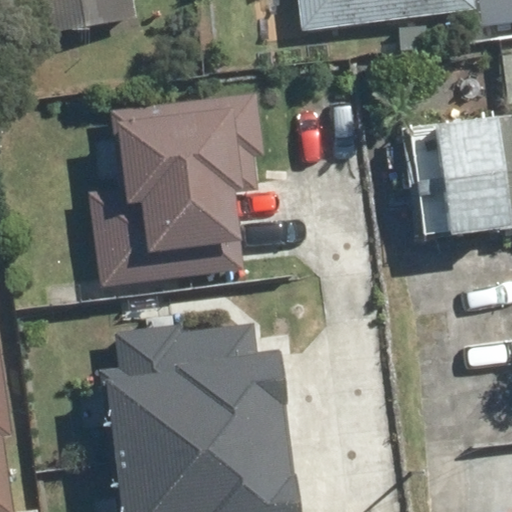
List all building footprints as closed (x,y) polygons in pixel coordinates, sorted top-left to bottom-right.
[(22,0),(28,35),(130,18),(127,0),(22,0)] [(470,9),(468,0),(291,0),(295,31),(470,9)] [(511,0),(481,0),(484,19),(511,16),(511,0)] [(250,255),(237,163),(266,159),(255,87),(110,108),(121,180),(84,185),(97,277),(250,255)] [(511,113),(427,124),(441,236),(511,227),(511,113)] [(299,511),(275,343),(258,346),(252,304),(117,324),(123,365),(104,368),(125,511),(299,511)]
